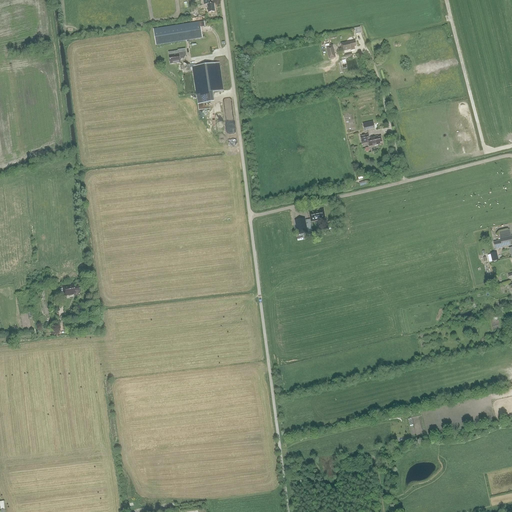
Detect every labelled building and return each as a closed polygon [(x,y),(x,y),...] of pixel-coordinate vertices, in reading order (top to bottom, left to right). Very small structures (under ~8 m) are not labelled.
[(213,1),(210,1),(210,0),(203,0),(205,5),(207,5),(208,8),(207,8),(207,11),(208,11),(208,13),(215,12),(214,4),(213,4),(213,1)] [(200,22),(153,29),(156,46),(202,38),(200,22)] [(355,50),(355,48),(355,47),(356,46),(355,41),(350,42),(349,42),(341,44),(343,51),(351,50),(351,51),(355,50)] [(326,47),(329,59),(336,58),(333,45),(326,47)] [(180,63),(180,61),(182,58),(183,59),(186,55),(185,49),(178,50),(178,51),(169,53),(169,56),(170,64),(180,63)] [(191,67),(192,67),(193,70),(194,81),(196,95),(209,93),(210,93),(222,91),(224,91),(219,63),(218,63),(206,65),(205,65),(199,66),(195,66),(195,64),(191,64),(191,66),(191,67)] [(374,128),(373,122),(363,124),(365,130),(374,128)] [(369,147),(380,144),(380,143),(382,142),(381,137),(377,138),(376,137),(369,138),(368,135),(360,137),(362,142),(368,141),(369,147)] [(319,210),(309,212),(311,221),(321,219),(325,218),(323,210),(320,211),(319,210)] [(306,224),(297,226),(299,235),(304,234),(303,229),(307,228),(306,224)] [(501,241),(494,242),(495,250),(503,248),(503,247),(511,244),(511,236),(500,239),(501,241)] [(79,291),(80,291),(80,286),(74,287),(74,285),(63,288),(65,296),(74,294),(75,297),(80,296),(79,291)] [(85,306),(77,307),(80,320),(88,318),(85,306)]
